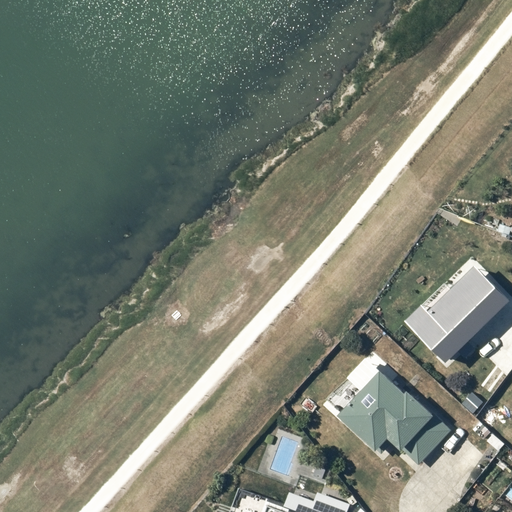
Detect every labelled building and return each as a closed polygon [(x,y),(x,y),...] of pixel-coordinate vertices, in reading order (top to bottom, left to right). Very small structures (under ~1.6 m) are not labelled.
[(438,280),(419,261),(406,275),(425,294),(438,280)] [(511,301),(511,300),(478,265),(430,311),(424,305),(408,320),(449,362),(511,301)] [(407,394),(383,371),(341,415),(379,450),(390,438),(404,451),(405,450),(421,465),(453,431),(410,391),(407,394)] [(511,485),(503,496),(511,503),(511,485)] [(348,511),(352,504),(319,492),(316,501),(291,492),(287,505),(241,488),(231,511),(348,511)]
